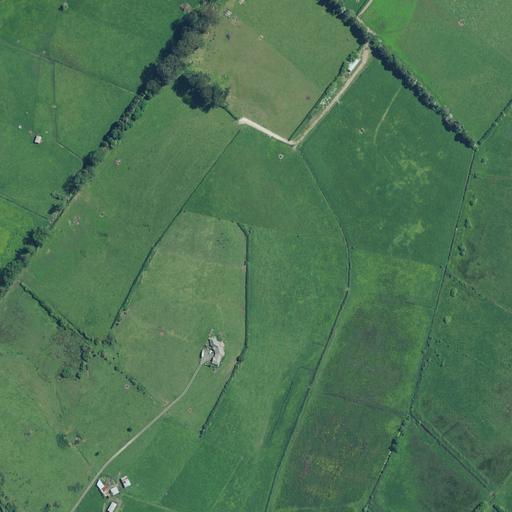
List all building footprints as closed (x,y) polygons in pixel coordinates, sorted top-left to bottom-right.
[(359,61),(355,58),(351,62),(350,62),(346,68),(351,72),(359,61)] [(131,485),(127,476),(121,479),(125,487),(131,485)] [(108,497),(109,498),(111,497),(99,480),(97,484),(106,498),(108,497)] [(119,492),(116,487),(110,489),(113,495),(119,492)] [(112,511),(116,505),(112,502),(108,510),(110,511),(112,511)]
